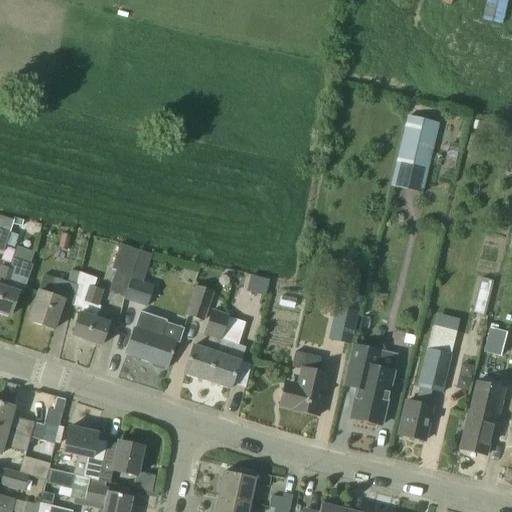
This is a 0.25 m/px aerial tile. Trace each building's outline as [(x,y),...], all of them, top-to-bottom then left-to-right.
[(248,32),(253,0),(220,0),(216,27),(248,32)] [(511,0),(490,0),(487,20),(508,24),(511,0)] [(407,116),(395,170),(426,177),(439,124),(407,116)] [(479,137),(471,135),(466,151),(474,153),(479,137)] [(457,149),(448,147),(446,154),(455,156),(457,149)] [(14,220),(0,215),(0,252),(3,253),(6,245),(15,248),(19,236),(10,233),(13,224),(22,227),(24,221),(14,218),(14,220)] [(71,236),(62,234),(58,248),(67,250),(71,236)] [(112,269),(132,276),(140,251),(120,244),(112,269)] [(140,251),(132,276),(124,300),(147,308),(154,286),(143,282),(152,255),(140,251)] [(0,315),(9,318),(10,314),(12,314),(18,294),(23,295),(33,266),(30,265),(13,259),(10,267),(3,265),(0,272),(0,315)] [(73,307),(81,274),(71,271),(67,282),(45,274),(30,321),(54,329),(63,303),(73,307)] [(81,274),(73,307),(82,310),(73,335),(102,345),(109,322),(97,318),(101,307),(98,306),(103,290),(94,287),(96,279),(81,274)] [(254,318),(259,291),(270,293),(273,279),(253,275),(251,288),(237,286),(232,314),(254,318)] [(486,277),(476,312),(487,315),(497,280),(486,277)] [(214,292),(195,286),(185,316),(204,322),(214,292)] [(353,305),(341,302),(340,308),(336,307),(327,340),(351,346),(359,312),(351,311),(353,305)] [(226,324),(228,315),(212,310),(203,336),(209,338),(205,348),(196,345),(186,373),(208,381),(228,324),(226,324)] [(162,337),(167,321),(141,313),(127,354),(153,362),(152,365),(152,368),(163,372),(166,370),(167,367),(168,368),(177,342),(162,337)] [(229,316),(228,315),(226,324),(228,324),(208,381),(232,389),(246,348),(238,346),(245,324),(229,318),(229,316)] [(457,331),(432,325),(418,388),(419,388),(416,403),(407,401),(399,435),(425,441),(433,407),(428,406),(431,392),(441,394),(446,372),(448,372),(457,331)] [(490,329),(484,352),(501,356),(507,333),(490,329)] [(358,389),(351,418),(366,422),(367,426),(375,428),(378,425),(382,426),(395,373),(377,368),(380,352),(354,346),(345,386),(358,389)] [(284,381),(279,405),(285,407),(293,409),(293,410),(318,416),(328,374),(317,372),(321,358),(295,352),(291,368),(302,371),(299,384),(284,381)] [(506,390),(477,382),(460,449),(487,456),(496,417),(499,418),(506,390)] [(0,403),(0,427),(31,436),(35,423),(13,417),(15,407),(0,403)] [(59,425),(45,421),(43,426),(40,439),(46,441),(54,443),(59,427),(59,425)] [(78,455),(73,474),(99,480),(108,443),(97,440),(98,433),(69,426),(63,451),(78,455)] [(26,452),(30,438),(31,436),(0,427),(0,453),(2,454),(4,446),(26,452)] [(108,443),(99,480),(110,482),(113,470),(136,476),(143,447),(119,442),(119,445),(108,443)] [(19,472),(28,475),(28,476),(45,481),(50,465),(23,457),(19,472)] [(28,476),(28,475),(4,469),(0,483),(0,485),(24,492),(28,476)] [(225,472),(219,496),(251,503),(256,479),(225,472)] [(110,482),(99,480),(73,474),(73,475),(74,475),(69,496),(105,504),(103,511),(129,511),(132,498),(109,493),(110,489),(105,488),(106,483),(110,483),(110,482)] [(40,506),(38,511),(70,511),(52,507),(54,495),(43,492),(39,506),(40,506)] [(275,510),(277,510),(278,509),(289,511),(293,496),(283,494),(282,498),(271,496),(268,508),(275,510)] [(0,506),(13,510),(16,500),(0,495),(0,506)] [(248,511),(251,503),(219,496),(215,511),(248,511)] [(26,502),(22,511),(38,511),(40,506),(39,506),(26,502)]
